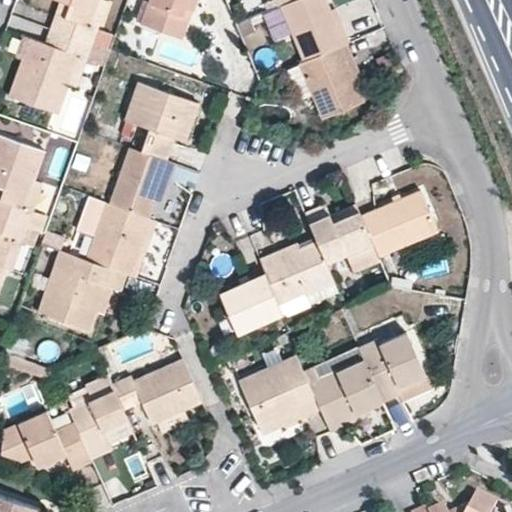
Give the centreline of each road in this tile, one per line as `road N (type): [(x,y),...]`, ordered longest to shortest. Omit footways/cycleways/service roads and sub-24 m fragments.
road 1 (residential): [(447,112),(305,164),(222,170),(167,312)]
road 2 (residential): [(447,112),(492,232),(487,419)]
road 3 (residential): [(285,511),(487,419)]
road 4 (residential): [(401,0),(447,112)]
